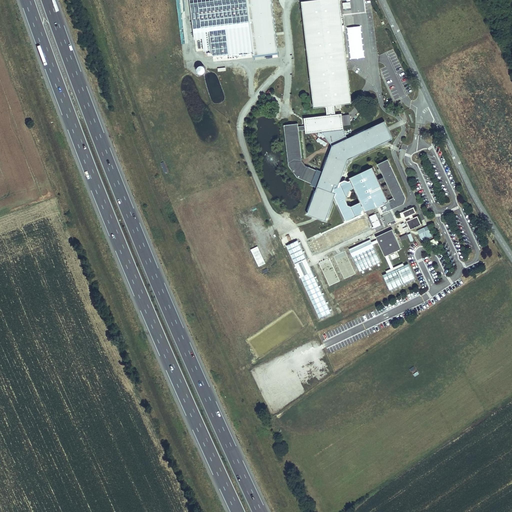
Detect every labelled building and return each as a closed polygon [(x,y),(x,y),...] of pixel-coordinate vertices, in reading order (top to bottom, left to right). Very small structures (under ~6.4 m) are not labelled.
[(339,182),(339,184),(332,181),(332,182),(323,176),(320,175),(322,171),(306,165),(302,159),(299,129),(305,128),(305,132),(343,128),(341,112),(336,113),(335,105),(351,103),(339,0),(325,0),(303,3),(315,107),(327,106),(328,114),(304,116),(305,126),(299,126),(298,122),(284,124),(289,165),(296,174),(317,183),(319,178),(322,180),(325,182),(331,185),(330,186),(335,188),(334,191),(346,221),(362,214),(362,211),(365,210),(366,212),(380,205),(384,213),(404,204),(406,198),(389,160),(380,164),(388,184),(383,186),(374,167),(350,177),(352,180),(349,181),(346,179),(339,182)] [(253,52),(250,22),(206,26),(205,17),(200,17),(200,22),(194,22),(195,39),(204,38),(205,50),(212,50),(213,56),(253,52)] [(414,208),(403,213),(405,219),(417,214),(414,208)] [(381,225),(376,213),(369,216),(374,228),(381,225)] [(370,228),(365,216),(326,233),(331,245),(370,228)] [(335,217),(311,228),(314,235),(338,224),(335,217)] [(418,217),(407,222),(411,230),(422,225),(418,217)] [(392,228),(376,235),(377,238),(378,241),(384,255),(387,254),(401,248),(392,228)] [(424,228),(417,231),(421,241),(432,237),(429,229),(425,230),(424,228)] [(319,316),(330,311),(298,237),(286,242),(319,316)] [(359,270),(380,261),(372,243),(371,241),(370,238),(367,239),(364,241),(349,247),(359,270)] [(436,238),(430,241),(433,248),(439,245),(436,238)] [(251,249),(258,267),(265,264),(258,246),(251,249)] [(344,249),(333,254),(344,277),(354,272),(344,249)] [(387,254),(384,255),(390,268),(392,266),(387,254)] [(329,256),(318,260),(328,283),(339,279),(329,256)] [(385,271),(386,272),(404,264),(403,262),(393,267),(392,266),(390,268),(385,270),(385,271)] [(414,278),(407,263),(404,264),(386,272),(382,274),(389,289),(414,278)] [(336,301),(383,282),(379,271),(332,290),(336,301)] [(343,316),(390,296),(385,285),(338,305),(343,316)]
